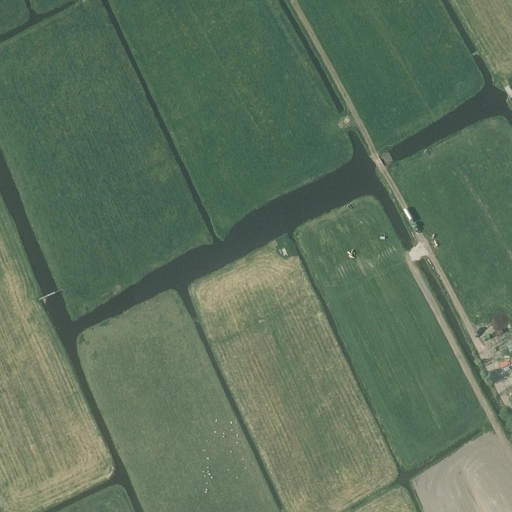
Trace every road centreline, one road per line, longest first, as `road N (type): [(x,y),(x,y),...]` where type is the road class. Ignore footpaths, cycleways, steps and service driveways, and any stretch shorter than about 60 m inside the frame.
road 1 (track): [(290,0),(424,244)]
road 2 (track): [(424,244),(413,270),(511,462)]
road 3 (track): [(424,244),(511,396)]
